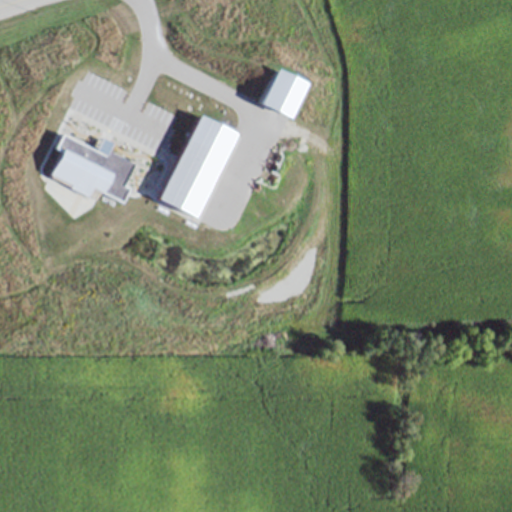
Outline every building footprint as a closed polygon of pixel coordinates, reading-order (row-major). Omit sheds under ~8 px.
[(269,68),(300,83),(282,117),(253,105),(269,68)] [(193,114),(236,136),(192,220),(150,198),(193,114)] [(57,133),(100,157),(104,151),(129,164),(119,185),(125,187),(117,203),(94,194),(89,206),(71,217),(39,186),(58,152),(50,148),(57,133)] [(55,159),(0,159),(0,203),(17,203),(17,182),(26,182),(27,237),(56,236),(55,159)] [(58,289),(28,289),(28,332),(58,332),(58,289)]
